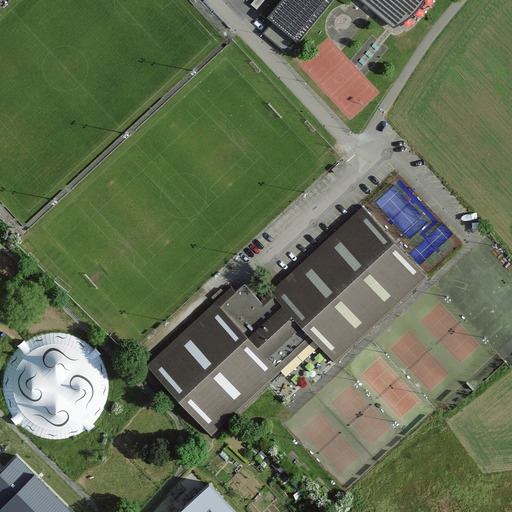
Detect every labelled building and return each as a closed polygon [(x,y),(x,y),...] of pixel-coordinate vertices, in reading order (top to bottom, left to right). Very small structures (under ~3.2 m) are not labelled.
[(281,0),(267,16),(272,21),(262,32),(286,52),(329,0),(356,0),(392,27),(413,13),(423,0),(281,0)] [(230,285),(146,365),(215,437),(282,374),(287,380),(321,348),(337,365),(429,278),(361,206),(260,301),(243,283),(235,290),(230,285)] [(64,437),(92,428),(102,414),(101,397),(103,390),(101,350),(78,334),(64,331),(48,332),(20,341),(18,349),(10,361),(4,383),(5,394),(13,419),(33,433),(53,438),(64,437)] [(74,511),(16,455),(0,471),(0,511),(74,511)] [(239,511),(209,482),(179,511),(239,511)]
